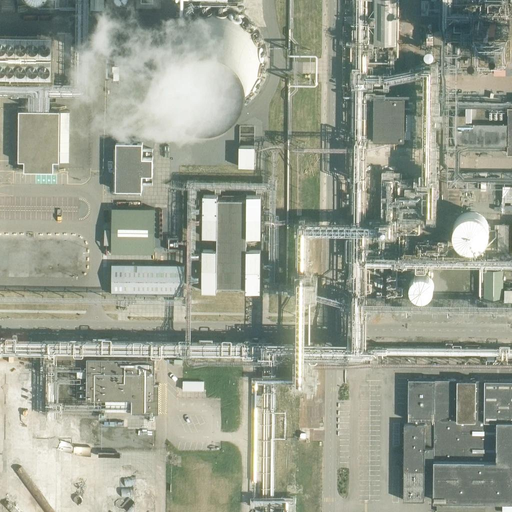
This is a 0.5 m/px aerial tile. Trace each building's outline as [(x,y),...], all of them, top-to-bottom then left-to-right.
[(399,0),(379,0),(377,42),(398,43),(399,0)] [(264,65),(264,59),(264,55),(263,50),(262,46),(261,40),(258,35),(256,31),(253,27),(250,23),(245,19),(242,17),(239,14),(234,12),(230,10),(224,8),(220,7),(213,7),(207,7),(201,8),(195,9),(192,10),(188,12),(183,15),(177,19),(175,21),(171,25),(168,29),(166,33),(163,38),(161,43),(160,48),(159,54),(159,58),(159,64),(160,69),(161,74),(162,79),(164,83),(167,87),(170,93),(173,96),(177,100),(181,103),(186,105),(190,107),(193,109),(199,111),(206,112),(210,112),(216,112),(221,111),(229,109),(234,107),(239,105),(243,101),(248,97),(252,93),(255,90),(257,85),(260,79),(262,75),(263,69),(264,65)] [(434,31),(434,42),(444,42),(444,31),(434,31)] [(51,36),(0,35),(0,79),(50,81),(51,36)] [(66,35),(65,51),(73,51),(74,36),(66,35)] [(385,88),(374,87),(373,115),(373,140),(404,140),(404,138),(416,139),(416,97),(385,96),(385,88)] [(465,116),(436,115),(436,144),(508,145),(508,153),(511,153),(511,108),(508,108),(508,125),(465,124),(465,116)] [(59,161),(59,110),(18,110),(18,161),(24,161),(24,171),(53,171),(53,161),(59,161)] [(259,165),(259,141),(243,141),(243,165),(259,165)] [(142,155),(142,145),(116,144),(116,192),(142,193),(142,179),(152,179),(152,155),(142,155)] [(216,236),(216,249),(202,249),(202,291),(217,291),(216,287),(245,287),(245,291),(259,291),(260,249),(246,249),(246,237),(260,237),(260,195),(246,194),(246,199),(217,199),(217,194),(203,194),(202,236),(216,236)] [(490,242),(490,239),(490,235),(489,232),(487,228),(485,225),(482,223),(479,221),(476,220),(472,220),(469,220),(465,221),(462,222),(459,224),(456,227),(454,230),(453,234),(452,238),(453,242),(454,245),(455,249),(458,252),(460,254),(463,255),(466,257),(470,257),(474,257),(477,256),(481,255),(484,253),(487,250),(488,246),(490,242)] [(111,264),(111,294),(183,295),(184,265),(111,264)] [(433,291),(433,289),(432,284),(431,283),(430,281),(428,279),(426,278),(422,277),(418,278),(415,279),(414,280),(412,282),(411,284),(410,286),(410,288),(410,292),(411,294),(413,296),(415,298),(417,299),(421,300),(423,300),(426,299),(429,297),(431,295),(432,293),(433,291)] [(507,286),(488,285),(488,292),(506,294),(507,286)] [(504,343),(429,343),(429,359),(466,359),(466,352),(511,352),(511,339),(504,339),(504,343)] [(155,359),(87,358),(86,399),(116,400),(116,404),(120,404),(120,400),(131,400),(131,413),(158,413),(159,384),(154,384),(155,359)] [(208,385),(208,376),(187,375),(187,385),(208,385)] [(511,511),(511,379),(468,379),(468,376),(463,376),(463,379),(409,379),(408,420),(424,420),(424,424),(404,424),(403,500),(424,500),(425,462),(434,462),(433,500),(503,501),(499,501),(499,506),(503,506),(502,511),(511,511)] [(49,440),(47,485),(69,485),(70,448),(58,447),(58,440),(49,440)] [(45,486),(44,511),(67,511),(68,486),(45,486)]
